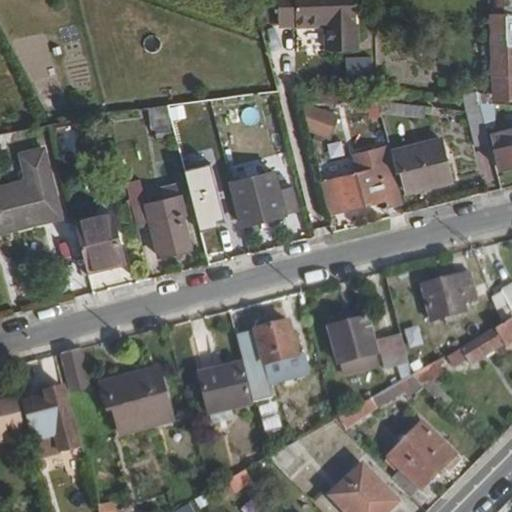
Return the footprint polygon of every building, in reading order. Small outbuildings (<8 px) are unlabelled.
[(274,0),(284,39),(313,31),(319,50),(348,42),(336,0),(274,0)] [(511,0),(488,0),(491,97),(511,98),(511,0)] [(369,78),(369,57),(345,58),(346,78),(369,78)] [(301,88),(300,99),(339,102),(340,91),(301,88)] [(166,106),(169,118),(209,113),(206,100),(166,106)] [(329,140),(339,113),(311,104),(302,130),(329,140)] [(145,116),(148,132),(153,131),(156,141),(170,139),(167,129),(172,128),(169,118),(166,106),(141,110),(142,117),(145,116)] [(467,110),(475,144),(489,141),(487,136),(482,111),(467,110)] [(489,141),(496,170),(511,165),(511,129),(487,136),(489,141)] [(389,152),(394,173),(401,171),(406,190),(449,179),(447,174),(439,139),(389,152)] [(211,166),(185,172),(200,233),(220,228),(218,223),(224,221),(211,166)] [(327,214),(335,212),(378,201),(384,199),(386,209),(397,206),(389,174),(378,177),(376,167),(340,176),(318,181),(327,214)] [(229,182),(240,225),(297,210),(290,186),(276,190),(272,171),(229,182)] [(0,187),(0,231),(38,222),(58,217),(47,175),(28,180),(0,187)] [(123,182),(134,224),(148,220),(155,251),(184,244),(178,217),(184,215),(179,196),(144,204),(137,179),(123,182)] [(73,223),(79,247),(85,270),(123,261),(110,213),(73,223)] [(424,288),(433,323),(468,313),(466,305),(480,301),(472,275),(424,288)] [(511,286),(490,299),(497,320),(506,315),(511,312),(511,286)] [(329,328),(337,364),(374,354),(366,319),(329,328)] [(499,326),(445,359),(450,368),(463,360),(465,364),(500,343),(501,345),(511,340),(511,341),(511,327),(508,321),(499,326)] [(237,336),(245,370),(296,358),(287,323),(237,336)] [(61,354),(70,391),(90,386),(80,350),(61,354)] [(376,365),(382,391),(402,379),(409,376),(405,358),(376,365)] [(430,364),(409,376),(409,377),(413,380),(433,368),(430,364)] [(198,377),(209,418),(230,413),(249,408),(238,367),(198,377)] [(100,385),(106,407),(112,405),(120,435),(140,430),(136,414),(166,406),(157,370),(100,385)] [(382,391),(356,405),(361,414),(406,387),(402,379),(382,391)] [(26,404),(32,429),(41,463),(61,458),(52,423),(71,418),(63,388),(43,393),(44,399),(26,404)] [(16,399),(24,429),(24,432),(32,429),(26,404),(24,396),(16,399)] [(0,443),(9,441),(7,434),(24,429),(16,399),(15,398),(0,402),(0,443)] [(136,414),(140,430),(170,422),(166,406),(136,414)] [(209,418),(211,427),(232,421),(230,413),(209,418)] [(387,457),(420,490),(440,470),(445,474),(457,461),(421,425),(387,457)] [(264,458),(267,459),(278,472),(300,450),(292,442),(266,457),(264,458)] [(330,494),(347,511),(381,511),(394,500),(361,465),(330,494)] [(228,479),(213,494),(222,502),(236,488),(228,479)] [(173,511),(192,511),(186,503),(173,511)]
